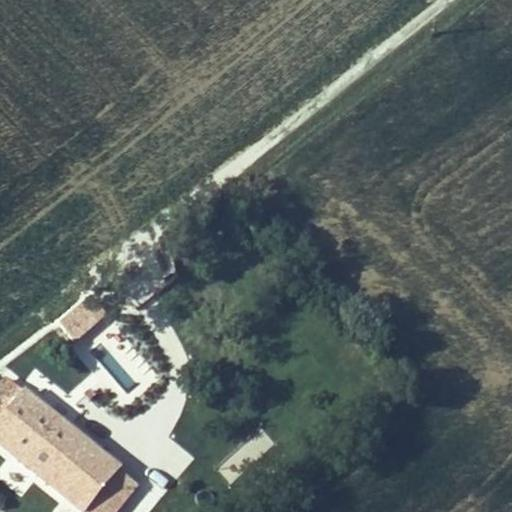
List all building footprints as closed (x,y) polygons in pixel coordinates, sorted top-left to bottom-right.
[(122,395),(137,384),(110,348),(96,359),(122,395)] [(31,386),(0,419),(0,429),(58,484),(94,446),(31,386)] [(261,428),(216,468),(231,484),(275,444),(261,428)] [(94,446),(58,484),(87,511),(127,511),(145,494),(94,446)] [(11,455),(0,469),(0,477),(21,494),(36,475),(11,455)]
